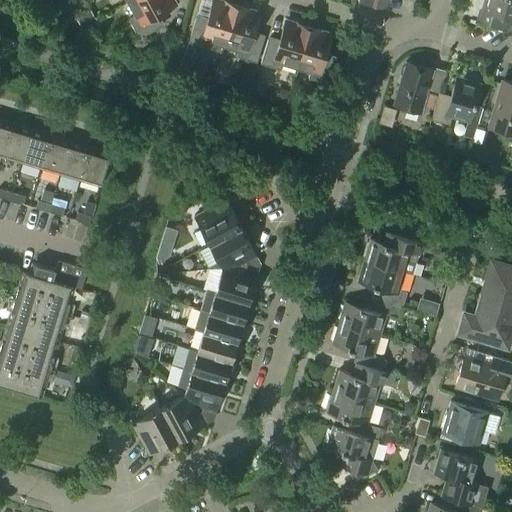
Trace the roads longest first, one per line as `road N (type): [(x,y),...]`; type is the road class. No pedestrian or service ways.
road 1 (residential): [(264,402),(250,436),(135,498),(102,507),(0,475)]
road 2 (residential): [(326,196),(469,240),(431,370)]
road 3 (residential): [(326,196),(264,402)]
road 4 (residential): [(388,32),(369,56),(326,196)]
road 5 (residential): [(264,402),(321,511)]
